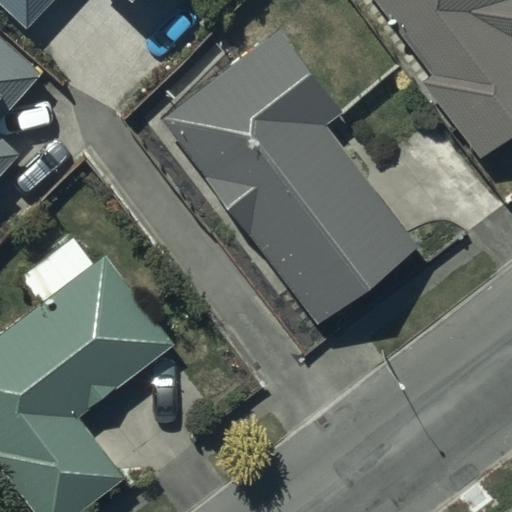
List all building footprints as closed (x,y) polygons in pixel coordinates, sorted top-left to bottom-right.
[(0,0),(0,4),(24,27),(50,0),(0,0)] [(511,0),(374,0),(427,72),(419,79),(478,154),(511,128),(511,38),(507,32),(511,5),(511,0)] [(276,28),(161,115),(316,319),(414,244),(321,121),(337,109),(276,28)] [(0,114),(40,71),(0,35),(0,173),(18,153),(0,136),(0,114)] [(92,260),(73,234),(18,275),(39,302),(0,331),(0,465),(35,511),(71,511),(121,476),(77,416),(171,342),(101,254),(92,260)]
